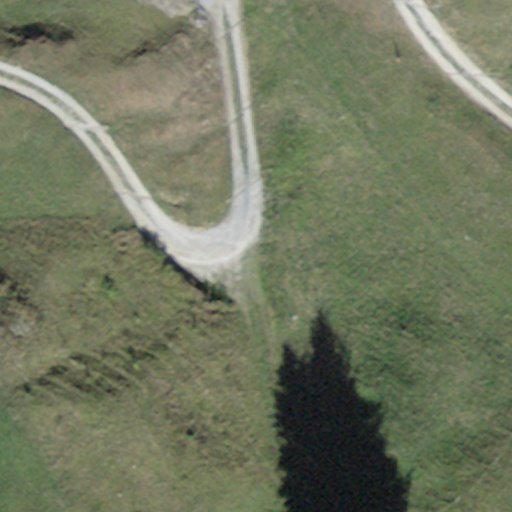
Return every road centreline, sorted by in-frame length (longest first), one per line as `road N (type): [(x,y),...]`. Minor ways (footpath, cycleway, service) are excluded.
road 1 (track): [(233,0),(228,21),(248,183),(236,238),(195,254),(158,231),(82,124),(0,81)]
road 2 (track): [(511,113),(434,48),(407,0)]
